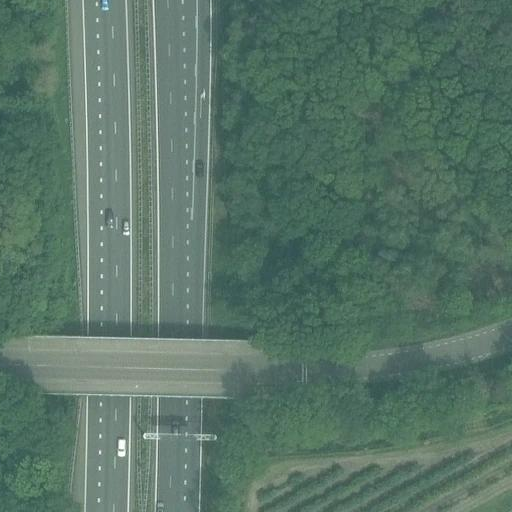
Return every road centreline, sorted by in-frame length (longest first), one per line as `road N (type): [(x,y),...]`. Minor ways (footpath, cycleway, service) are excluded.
road 1 (motorway): [(104,0),(105,511)]
road 2 (motorway): [(168,511),(168,0)]
road 3 (tertiary): [(28,365),(355,371),(511,334)]
